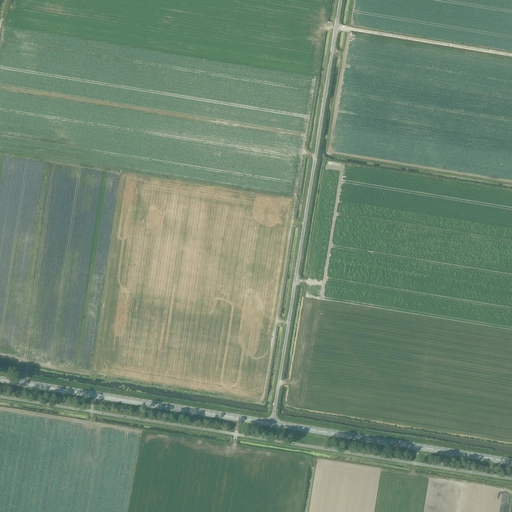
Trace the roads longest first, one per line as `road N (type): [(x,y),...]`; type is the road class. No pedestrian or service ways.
road 1 (unclassified): [(271,423),(339,0)]
road 2 (tertiary): [(271,423),(0,379)]
road 3 (tertiary): [(511,462),(271,423)]
road 4 (unknown): [(334,28),(511,58)]
